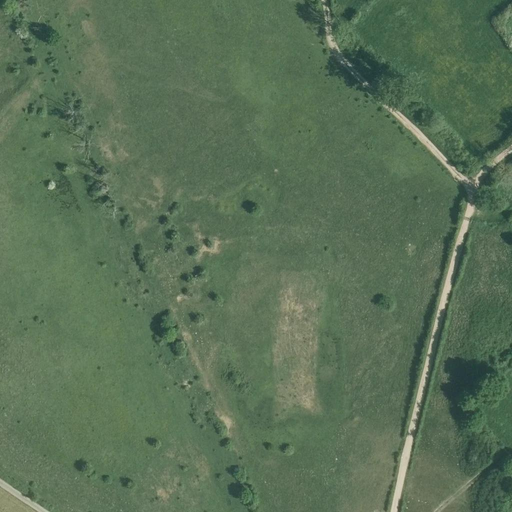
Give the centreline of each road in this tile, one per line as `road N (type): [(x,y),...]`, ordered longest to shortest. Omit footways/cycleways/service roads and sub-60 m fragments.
road 1 (track): [(393,511),(475,190),(511,148)]
road 2 (track): [(475,190),(334,55),(323,0)]
